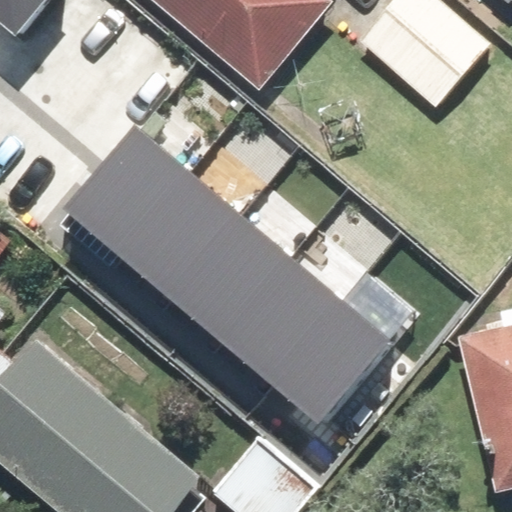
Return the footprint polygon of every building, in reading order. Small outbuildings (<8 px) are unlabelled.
[(35,0),(0,0),(0,36),(1,37),(35,0)] [(168,0),(265,86),(341,0),(168,0)] [(498,39),(451,0),(400,0),(367,41),(443,104),(498,39)] [(408,316),(150,89),(67,183),(324,410),(408,316)] [(0,330),(20,306),(0,289),(0,262),(20,238),(0,221),(0,330)] [(511,323),(472,331),(503,489),(511,487),(511,323)] [(181,511),(211,476),(43,338),(23,362),(5,347),(0,352),(0,453),(71,511),(181,511)] [(308,511),(331,484),(270,433),(222,491),(248,511),(308,511)]
